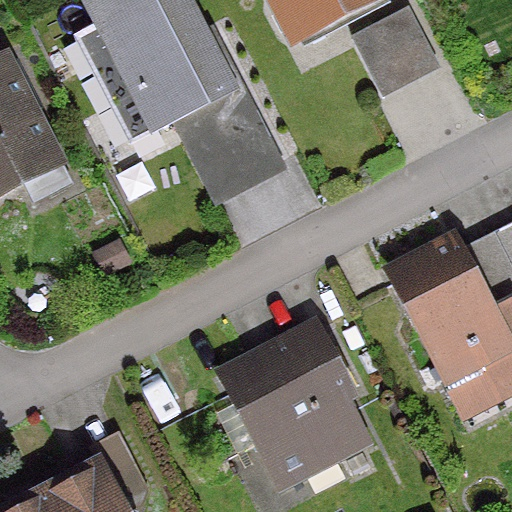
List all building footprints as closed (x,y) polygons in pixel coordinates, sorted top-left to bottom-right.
[(224,93),(175,0),(85,0),(101,29),(76,42),(128,143),(224,93)] [(336,17),(368,0),(271,0),(292,40),(336,17)] [(402,12),(348,40),(379,99),(433,72),(402,12)] [(0,189),(52,163),(0,62),(0,189)] [(239,113),(180,144),(209,198),(267,168),(239,113)] [(511,233),(494,243),(511,278),(511,233)] [(486,382),(511,391),(511,312),(508,304),(487,314),(460,261),(451,243),(387,276),(452,400),(486,382)] [(314,336),(249,369),(223,384),(256,448),(274,439),(293,475),(359,442),(336,398),(344,394),(314,336)] [(43,502),(38,489),(35,490),(46,511),(117,511),(98,473),(43,502)] [(46,511),(35,490),(34,492),(40,503),(21,511),(46,511)]
